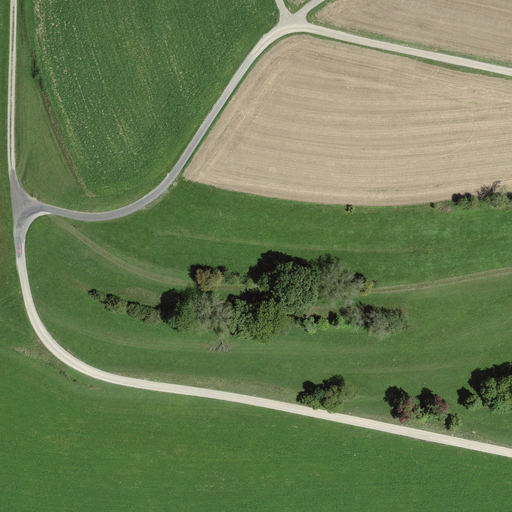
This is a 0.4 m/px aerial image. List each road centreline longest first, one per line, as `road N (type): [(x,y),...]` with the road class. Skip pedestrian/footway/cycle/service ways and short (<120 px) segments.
road 1 (track): [(511,453),(86,371),(36,326),(16,225),(26,206)]
road 2 (track): [(48,211),(102,254),(192,285),(388,289),(511,270)]
road 3 (track): [(26,206),(89,218),(123,213),(155,195),(245,66),(322,0)]
road 4 (track): [(511,72),(290,23),(279,0)]
road 5 (track): [(26,206),(11,178),(13,0)]
